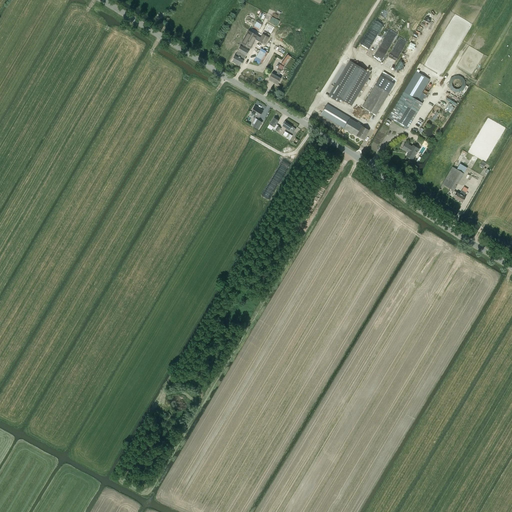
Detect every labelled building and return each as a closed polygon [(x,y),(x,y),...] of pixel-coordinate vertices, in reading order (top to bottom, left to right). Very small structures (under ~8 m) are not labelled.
[(277,26),(279,20),(271,17),(269,22),(277,26)] [(377,35),(382,25),(374,22),(364,42),(368,44),(370,42),(373,44),(373,43),(378,46),(382,38),(377,35)] [(265,26),(261,33),(270,38),(275,29),(269,26),(268,28),(265,26)] [(389,30),(379,49),(381,50),(381,52),(385,54),(396,33),(389,30)] [(239,49),(247,54),(254,42),(246,37),(239,49)] [(396,60),(405,44),(397,40),(391,52),(393,53),(391,57),(396,60)] [(255,59),(257,55),(260,57),(266,45),(259,41),(251,56),(255,59)] [(269,41),(267,46),(275,50),(276,49),(278,50),(277,52),(279,53),(280,50),(278,49),(274,47),(276,45),(269,41)] [(287,55),(281,64),(283,65),(290,56),(287,55)] [(262,67),(252,63),(250,68),(264,73),(268,61),(265,60),(262,67)] [(350,61),(329,97),(338,102),(340,98),(351,105),(370,73),(350,61)] [(273,72),(269,80),(278,85),(282,78),(278,76),(280,73),(282,70),(278,68),(277,71),(278,72),(277,74),(273,72)] [(404,92),(417,100),(430,80),(416,72),(404,92)] [(447,87),(464,94),(468,86),(464,85),(466,81),(452,75),(447,87)] [(376,115),(389,93),(375,85),(362,107),(376,115)] [(357,136),(363,126),(350,119),(350,118),(327,104),(321,115),(357,136)] [(454,108),(449,104),(446,108),(452,112),(454,108)] [(263,111),(255,106),(251,113),(259,118),(263,111)] [(361,108),(357,115),(367,121),(371,114),(361,108)] [(270,124),(268,128),(271,130),(273,128),(275,130),(276,130),(278,131),(280,128),(278,126),(276,124),(279,121),(274,118),(270,124)] [(262,122),(258,120),(254,127),(258,129),(262,122)] [(296,129),(292,127),(293,127),(285,121),(282,126),(290,131),(290,130),(294,132),(296,129)] [(369,130),(363,126),(357,136),(363,140),(369,130)] [(412,160),(419,149),(413,145),(412,147),(406,143),(402,149),(409,153),(406,156),(412,160)] [(269,199),(286,167),(281,164),(263,196),(269,199)] [(442,184),(454,191),(456,187),(450,184),(455,175),(461,179),(464,174),(452,167),(442,184)] [(464,196),(466,193),(462,191),(460,194),(457,193),(454,198),(462,203),(465,197),(464,196)]
